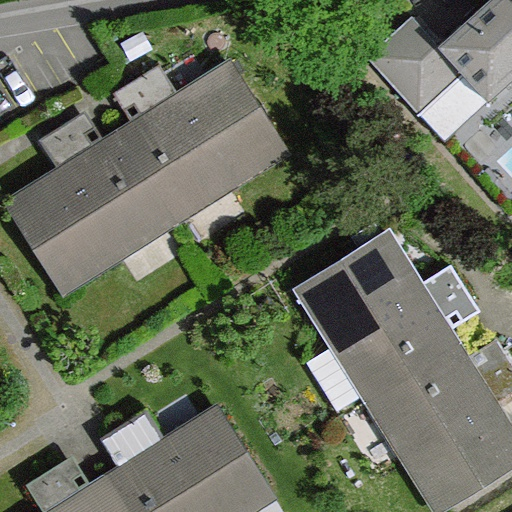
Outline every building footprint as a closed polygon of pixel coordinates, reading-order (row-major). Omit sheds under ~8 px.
[(511,0),(490,0),(441,44),(468,76),(491,101),(511,81),(511,0)] [(425,117),(468,76),(441,44),(415,18),(371,59),(425,117)] [(140,133),(126,142),(172,216),(284,146),(233,65),(181,97),(161,65),(130,83),(126,86),(147,119),(136,126),(140,133)] [(62,172),(12,205),(61,285),(172,216),(126,142),(112,150),(108,144),(96,151),(76,120),(43,140),(62,172)] [(387,234),(308,284),(344,341),(374,390),(378,395),(451,350),(442,336),(450,331),(442,319),(474,300),(453,265),(421,286),(387,234)] [(340,411),(374,390),(344,341),(309,363),(340,411)] [(461,365),(451,350),(378,395),(448,507),(511,466),(511,432),(495,405),(511,393),(511,361),(506,351),(475,371),(467,359),(461,365)] [(127,479),(113,487),(129,511),(235,511),(271,490),(220,410),(168,443),(147,410),(114,432),(135,464),(122,472),(127,479)] [(45,511),(129,511),(113,487),(99,495),(95,489),(83,497),(62,465),(29,485),(45,511)]
